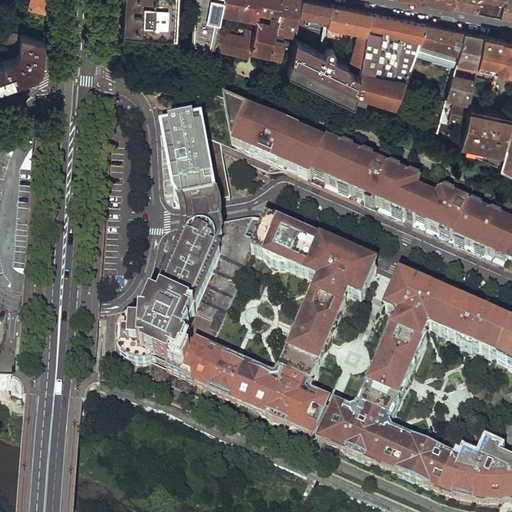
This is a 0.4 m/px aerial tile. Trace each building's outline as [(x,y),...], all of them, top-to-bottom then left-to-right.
[(120,25),(170,27),(171,0),(121,0),(121,1),(121,8),(120,25)] [(219,16),(223,0),(193,0),(191,42),(213,47),(216,30),(219,16)] [(213,47),(248,54),(249,47),(269,51),(273,36),(274,29),(276,22),(256,18),(258,10),(277,15),(280,0),(223,0),(219,16),(255,24),(254,28),(245,27),(244,35),(216,30),(213,47)] [(276,22),(274,29),(292,32),(296,0),(280,0),(277,15),(276,22)] [(353,102),(355,95),(370,10),(348,6),(321,0),(296,0),(292,32),(291,40),(312,44),(312,51),(290,46),(288,56),(311,60),(311,64),(303,77),(353,102)] [(455,0),(454,6),(467,8),(479,11),(482,0),(455,0)] [(482,0),(479,11),(491,14),(502,16),(505,0),(482,0)] [(511,0),(505,0),(502,16),(511,17),(511,0)] [(388,105),(392,108),(407,67),(414,51),(426,22),(398,16),(370,10),(355,95),(365,99),(366,93),(386,100),(385,106),(388,105)] [(426,22),(414,51),(454,65),(456,58),(463,30),(444,26),(426,22)] [(0,39),(19,44),(19,32),(0,27),(0,39)] [(455,99),(452,111),(465,115),(468,102),(469,102),(478,64),(485,34),(474,32),(463,30),(456,58),(473,62),(470,74),(453,70),(446,97),(455,99)] [(19,32),(19,44),(19,49),(17,52),(14,55),(0,59),(0,84),(28,74),(31,73),(34,72),(38,69),(40,65),(41,63),(41,60),(42,37),(19,32)] [(511,71),(511,39),(485,34),(478,64),(511,71)] [(282,38),(273,36),(269,51),(279,53),(282,38)] [(185,208),(211,203),(209,190),(228,186),(222,156),(249,167),(252,161),(258,163),(260,160),(270,164),(268,168),(284,175),(298,181),(348,203),(361,208),(363,204),(406,223),(413,226),(439,237),(506,266),(508,263),(511,264),(511,228),(434,194),(430,203),(424,201),(417,198),(421,188),(214,98),(217,110),(161,122),(167,158),(175,199),(180,209),(185,208)] [(511,118),(511,114),(470,105),(461,141),(465,142),(464,147),(498,163),(511,118)] [(436,129),(437,129),(441,116),(433,115),(426,116),(422,117),(422,121),(423,123),(424,124),(425,125),(429,127),(436,129)] [(511,118),(498,163),(511,170),(511,118)] [(252,161),(249,167),(268,176),(284,175),(268,168),(270,164),(260,160),(258,163),(252,161)] [(209,190),(211,203),(218,202),(230,200),(228,186),(209,190)] [(428,191),(424,201),(430,203),(434,194),(428,191)] [(211,203),(185,208),(187,220),(189,232),(193,232),(222,226),(220,214),(218,202),(211,203)] [(363,204),(361,208),(404,227),(406,223),(363,204)] [(169,372),(174,374),(175,373),(188,379),(186,383),(195,387),(197,383),(206,387),(204,391),(237,405),(239,401),(261,411),(259,415),(268,419),(267,423),(273,426),(275,422),(297,432),(299,427),(314,433),(323,412),(325,407),(310,400),(306,396),(310,388),(312,389),(324,359),(328,355),(327,354),(331,344),(333,345),(333,339),(338,327),(334,325),(340,312),(344,314),(346,309),(345,308),(348,300),(353,302),(355,298),(359,296),(365,299),(362,306),(360,310),(367,313),(378,287),(372,284),(377,273),(322,249),(281,231),(266,224),(260,239),(253,236),(247,233),(229,225),(222,226),(193,232),(194,233),(187,248),(182,259),(163,302),(161,306),(160,309),(153,325),(146,325),(146,320),(140,319),(134,321),(130,323),(127,325),(123,329),(120,333),(118,338),(117,342),(117,348),(119,353),(120,356),(124,361),(127,365),(133,367),(138,369),(144,369),(149,369),(154,367),(156,365),(169,370),(169,372)] [(439,237),(413,226),(411,230),(511,273),(511,264),(508,263),(506,266),(439,237)] [(193,232),(189,232),(184,233),(183,241),(182,247),(159,300),(163,302),(182,259),(187,248),(194,233),(193,232)] [(335,417),(334,417),(324,438),(325,438),(348,448),(349,451),(346,457),(355,462),(365,466),(376,466),(398,475),(397,477),(430,492),(431,490),(442,496),(462,502),(484,505),(501,506),(511,504),(511,336),(509,335),(511,331),(489,322),(456,307),(400,283),(388,311),(398,315),(396,320),(394,320),(398,326),(396,331),(387,350),(386,349),(384,354),(382,358),(379,361),(377,363),(378,364),(376,369),(374,375),(372,374),(372,378),(372,381),(370,386),(368,390),(369,391),(361,410),(359,415),(351,418),(337,412),(335,417)] [(355,298),(353,302),(362,306),(365,299),(359,296),(355,298)] [(152,306),(146,320),(146,325),(153,325),(160,309),(152,306)] [(398,315),(388,311),(386,316),(394,320),(396,320),(398,315)] [(338,327),(344,314),(340,312),(334,325),(338,327)] [(387,350),(396,331),(392,329),(382,353),(384,354),(386,349),(387,350)] [(174,374),(169,372),(167,375),(186,383),(188,379),(175,373),(174,374)] [(197,383),(195,387),(204,391),(206,387),(197,383)] [(368,390),(370,386),(368,385),(357,408),(361,410),(369,391),(368,390)] [(239,401),(237,405),(259,415),(261,411),(239,401)] [(328,414),(323,412),(314,433),(319,436),(324,438),(334,417),(328,414)] [(275,422),(273,426),(284,431),(297,432),(275,422)] [(299,427),(297,432),(311,438),(314,433),(299,427)] [(348,448),(325,438),(323,443),(338,450),(342,454),(346,457),(349,451),(348,448)]
